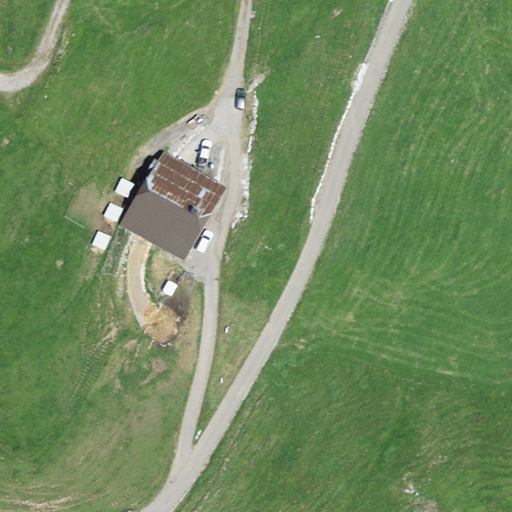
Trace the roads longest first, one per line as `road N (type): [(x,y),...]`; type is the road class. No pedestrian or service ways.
road 1 (unclassified): [(154,511),(182,485),(292,304),(409,0)]
road 2 (track): [(182,485),(234,179),(246,0)]
road 3 (track): [(67,0),(42,74),(17,88),(0,86)]
